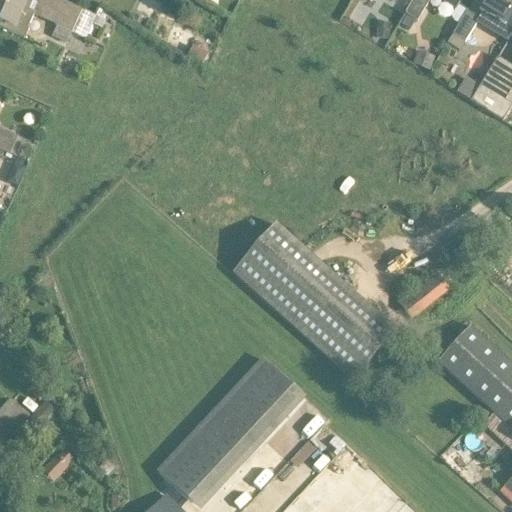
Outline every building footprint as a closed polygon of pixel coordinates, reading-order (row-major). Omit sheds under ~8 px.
[(72,35),(82,12),(55,0),(39,0),(36,7),(20,0),(0,0),(0,30),(24,41),(28,32),(27,31),(37,7),(59,17),(54,27),(72,35)] [(414,0),(404,16),(417,24),(431,1),(430,0),(414,0)] [(434,0),(455,13),(463,0),(434,0)] [(511,0),(486,0),(479,12),(490,19),(484,29),(499,38),(505,28),(511,32),(511,0)] [(465,44),(479,21),(467,13),(452,36),(465,44)] [(511,66),(511,68),(497,60),(470,104),(502,124),(511,108),(511,66)] [(18,139),(0,130),(0,152),(10,157),(18,139)] [(352,384),(396,334),(275,227),(231,277),(352,384)] [(416,315),(451,293),(440,274),(404,296),(416,315)] [(438,366),(511,433),(511,364),(472,329),(438,366)] [(263,362),(156,474),(190,506),(254,439),(260,445),(271,434),(272,436),(305,402),(263,362)] [(0,443),(3,446),(31,418),(14,402),(0,415),(0,443)] [(53,482),(76,460),(65,449),(42,471),(53,482)] [(511,484),(501,494),(511,505),(511,484)] [(181,511),(164,495),(146,511),(181,511)]
